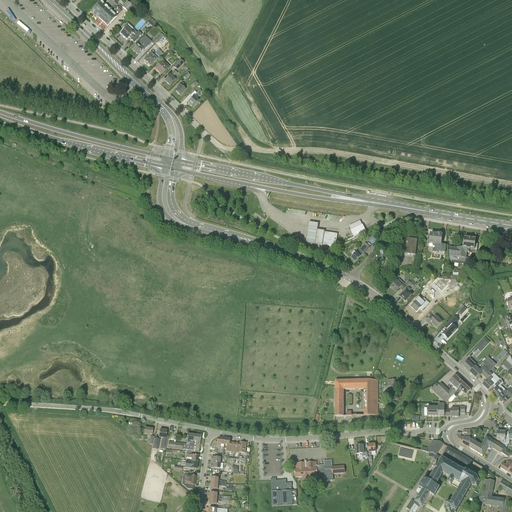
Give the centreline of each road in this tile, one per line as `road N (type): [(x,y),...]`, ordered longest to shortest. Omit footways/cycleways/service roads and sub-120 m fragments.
road 1 (tertiary): [(485,406),(477,387),(359,284),(288,251),(191,225)]
road 2 (unclassified): [(447,432),(212,434)]
road 3 (unclassified): [(212,434),(115,410),(0,402)]
road 4 (primary): [(175,169),(377,203)]
road 5 (primary): [(377,203),(178,160)]
road 6 (primary): [(167,158),(0,112)]
road 7 (primary): [(0,118),(164,167)]
road 8 (track): [(221,148),(391,163)]
road 9 (secondary): [(154,100),(48,0)]
road 10 (primary): [(511,225),(377,203)]
road 11 (unclassified): [(161,92),(62,0)]
